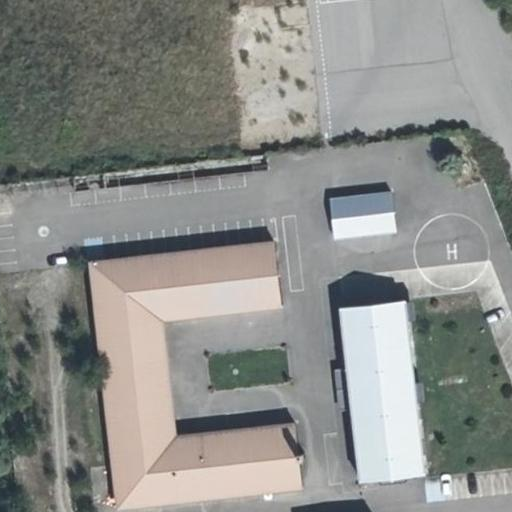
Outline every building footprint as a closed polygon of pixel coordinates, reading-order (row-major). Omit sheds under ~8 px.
[(463,184),(478,178),(463,139),(447,145),(463,184)] [(267,156),(0,185),(0,199),(268,169),(267,156)] [(336,238),(396,231),(392,196),(332,202),(336,238)] [(121,508),(242,495),(261,493),(303,489),(296,426),(176,439),(162,321),(282,306),(275,245),(93,265),(121,508)] [(363,480),(424,474),(404,301),(344,308),(363,480)] [(258,511),(258,505),(262,505),(261,493),(242,495),(243,506),(248,506),(248,511),(258,511)]
